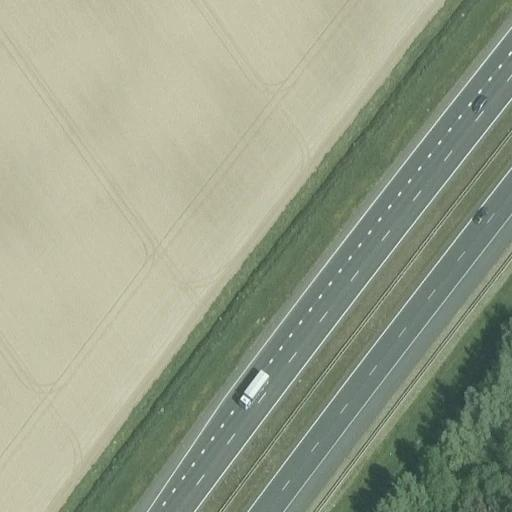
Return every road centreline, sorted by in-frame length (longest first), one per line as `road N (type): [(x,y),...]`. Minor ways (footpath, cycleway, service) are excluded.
road 1 (motorway): [(511,77),(176,511)]
road 2 (motorway): [(266,511),(511,192)]
